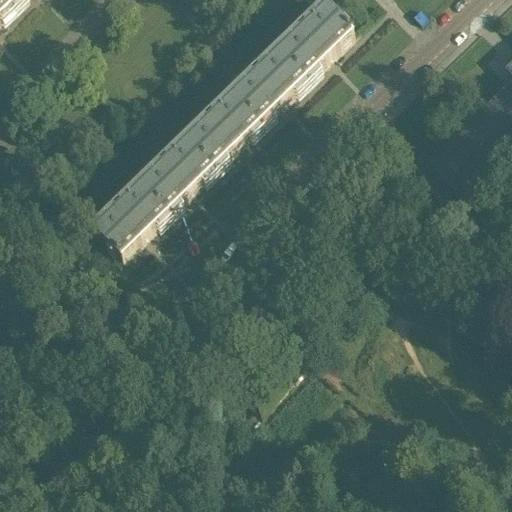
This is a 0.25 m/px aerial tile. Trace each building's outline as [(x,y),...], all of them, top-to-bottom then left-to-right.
[(31,0),(0,0),(0,1),(14,16),(31,0)] [(0,30),(14,16),(0,1),(0,30)] [(278,58),(309,89),(355,43),(325,12),(278,58)] [(309,89),(278,58),(232,102),(263,134),(309,89)] [(430,167),(433,170),(459,198),(469,189),(479,200),(507,174),(496,163),(511,147),(511,60),(508,64),(511,67),(511,70),(507,75),(511,80),(511,88),(465,134),(430,167)] [(263,134),(232,102),(186,147),(217,179),(263,134)] [(217,179),(186,147),(140,192),(170,223),(217,179)] [(93,238),(124,269),(170,223),(140,192),(93,238)]
